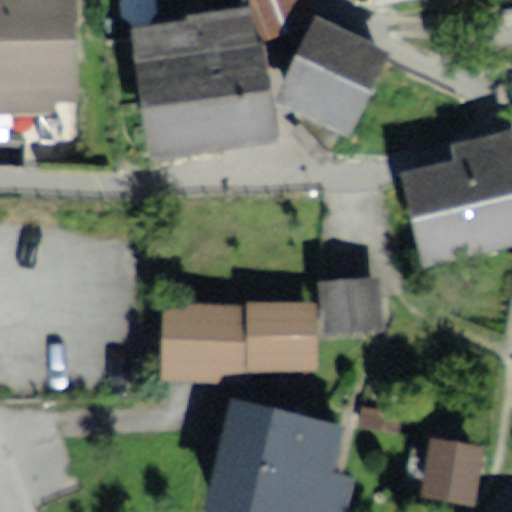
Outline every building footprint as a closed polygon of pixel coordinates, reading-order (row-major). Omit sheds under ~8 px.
[(53,0),(0,0),(0,122),(72,120),(69,3),(54,3),(53,0)] [(263,0),(272,42),(293,0),(263,0)] [(355,0),(359,15),(444,0),(355,0)] [(245,16),(118,33),(133,148),(260,132),(245,16)] [(273,104),(342,141),(384,63),(315,26),(273,104)] [(423,189),(395,196),(420,283),(511,256),(511,175),(499,130),(413,154),(423,189)] [(379,284),(322,288),(327,346),(384,341),(379,284)] [(247,302),(164,300),(161,384),(244,387),(247,302)] [(320,302),(258,300),(256,376),(318,378),(320,302)] [(348,431),(230,402),(202,511),(350,511),(358,482),(337,476),(348,431)] [(469,511),(478,457),(424,450),(416,507),(447,511),(469,511)]
